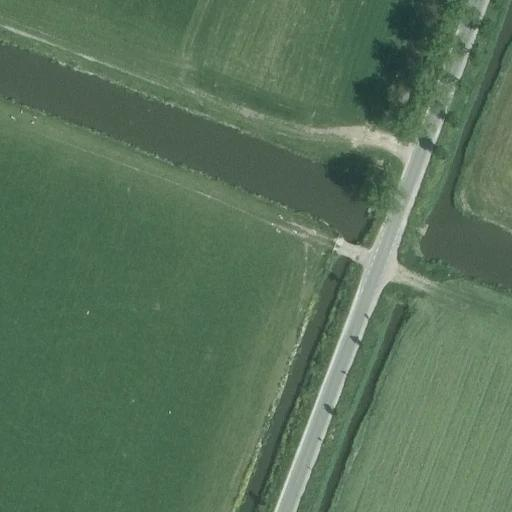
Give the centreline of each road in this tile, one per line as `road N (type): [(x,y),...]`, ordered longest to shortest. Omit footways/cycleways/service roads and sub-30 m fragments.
road 1 (unclassified): [(285,511),(479,0)]
road 2 (track): [(378,264),(0,113)]
